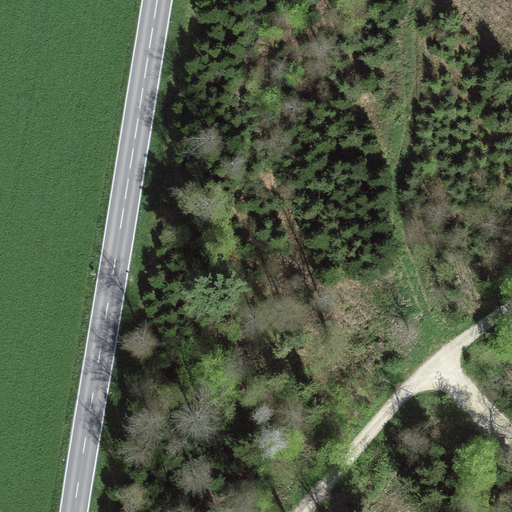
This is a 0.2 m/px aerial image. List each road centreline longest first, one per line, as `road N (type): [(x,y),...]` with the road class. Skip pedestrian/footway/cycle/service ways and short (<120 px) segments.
road 1 (tertiary): [(156,0),(71,511)]
road 2 (track): [(423,0),(400,180),(405,251),(439,360),(511,434)]
road 3 (track): [(303,511),(439,360),(511,305)]
